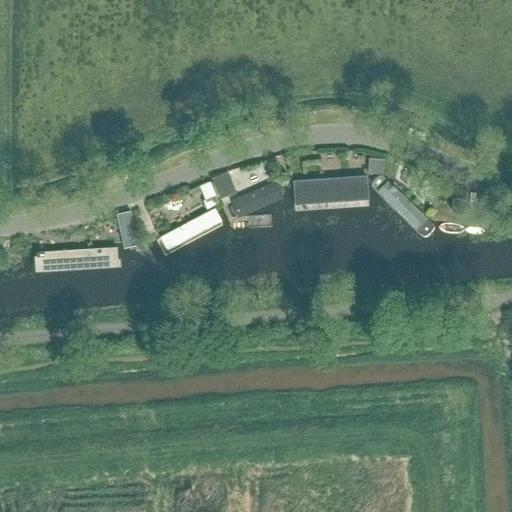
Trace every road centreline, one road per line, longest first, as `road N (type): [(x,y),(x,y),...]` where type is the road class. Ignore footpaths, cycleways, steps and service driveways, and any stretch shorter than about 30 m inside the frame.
road 1 (unclassified): [(0,228),(97,205),(251,147),(335,133),(390,140),(478,177),(511,180)]
road 2 (unclassified): [(0,339),(511,301)]
